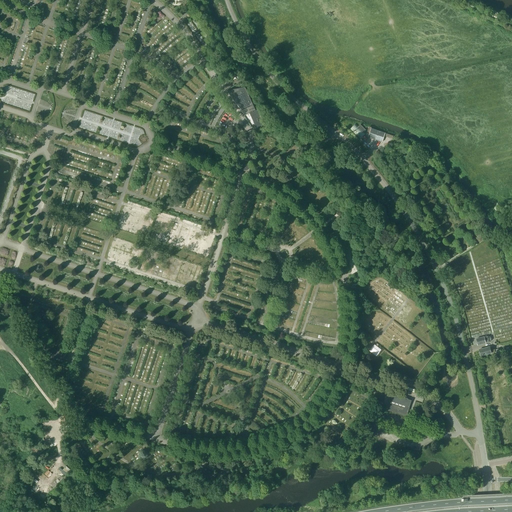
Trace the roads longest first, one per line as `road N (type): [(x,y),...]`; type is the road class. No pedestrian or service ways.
road 1 (unclassified): [(484,465),(464,352),(436,269),(392,195),(335,133)]
road 2 (trunk): [(511,499),(379,511)]
